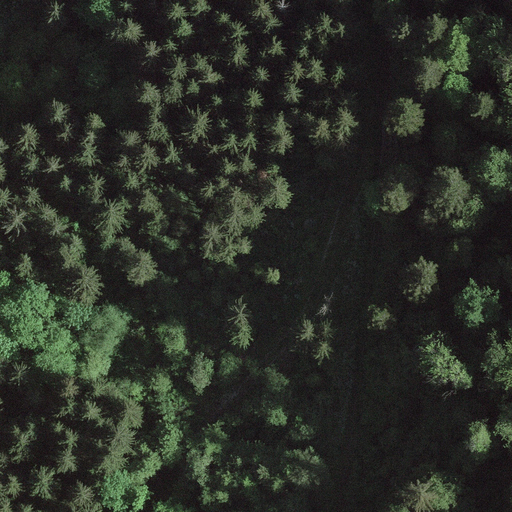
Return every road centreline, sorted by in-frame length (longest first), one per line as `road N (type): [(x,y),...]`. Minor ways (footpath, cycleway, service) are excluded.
road 1 (track): [(388,0),(356,389),(334,511)]
road 2 (track): [(158,511),(241,388),(298,323),(384,80)]
